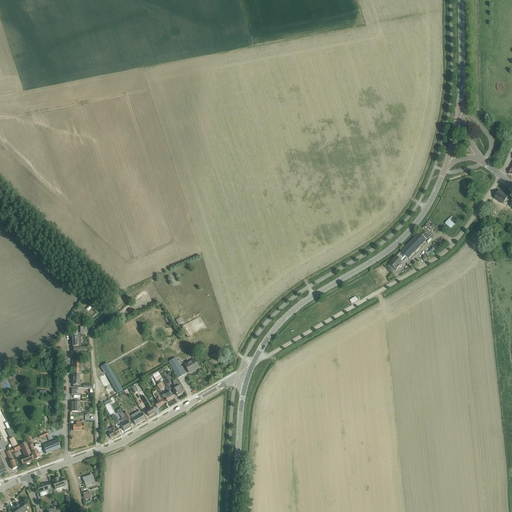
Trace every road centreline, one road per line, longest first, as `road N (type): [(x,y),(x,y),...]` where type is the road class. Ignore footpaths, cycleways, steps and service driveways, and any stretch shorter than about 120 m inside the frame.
road 1 (unclassified): [(253,361),(441,254),(500,176)]
road 2 (tertiary): [(253,361),(297,306),(415,225),(447,161)]
road 3 (tertiary): [(27,477),(124,441),(246,380)]
road 4 (tertiary): [(234,511),(246,380)]
